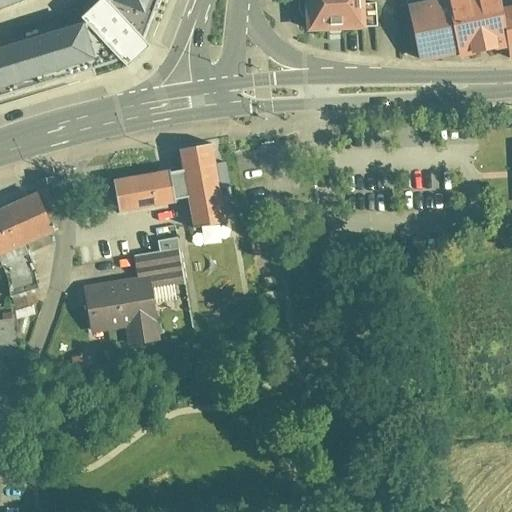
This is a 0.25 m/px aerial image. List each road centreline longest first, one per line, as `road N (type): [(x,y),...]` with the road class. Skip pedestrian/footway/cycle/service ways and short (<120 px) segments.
road 1 (residential): [(0,492),(59,295),(82,154),(77,123)]
road 2 (tertiary): [(219,95),(511,82)]
road 3 (tertiary): [(77,123),(219,95)]
